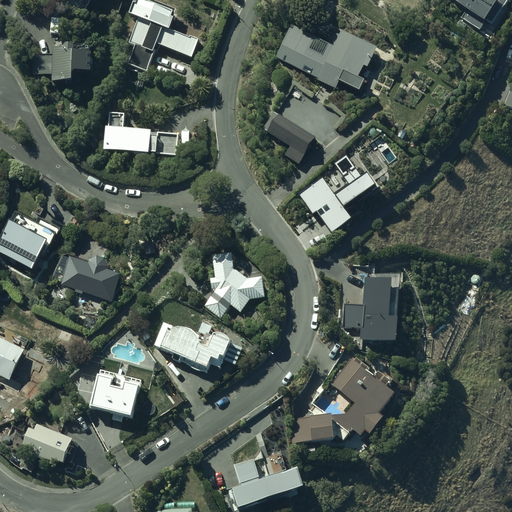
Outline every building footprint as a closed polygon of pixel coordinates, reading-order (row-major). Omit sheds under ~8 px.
[(55,0),(76,10),(81,0),(55,0)] [(176,15),(171,13),(170,12),(152,5),(139,0),(136,0),(129,17),(137,21),(131,37),(132,37),(129,44),(135,47),(128,66),(146,73),(156,47),(189,61),(196,44),(178,37),(169,33),(176,15)] [(509,0),(452,0),(451,2),(465,12),(460,19),(479,31),(485,23),(491,27),(509,0)] [(293,31),(288,39),(276,60),(320,86),(332,65),(305,49),(310,42),(293,31)] [(374,52),(343,34),(326,61),(357,80),(374,52)] [(80,50),(60,49),(60,56),(40,55),(40,74),(59,75),(59,84),(79,85),(80,75),(98,75),(98,56),(80,56),(80,50)] [(102,153),(172,159),(174,138),(121,133),(123,116),(107,114),(105,132),(104,132),(102,153)] [(316,140),(278,118),(267,136),(290,150),(285,157),(299,166),(304,158),(316,140)] [(319,212),(334,233),(351,221),(344,211),(370,193),(347,159),(336,167),(343,177),(328,187),(323,180),(299,197),(313,217),(319,212)] [(0,237),(0,256),(30,274),(38,260),(41,262),(54,238),(54,237),(58,230),(36,218),(32,225),(13,214),(0,237)] [(214,292),(215,292),(203,306),(219,319),(229,306),(239,314),(248,302),(264,300),(261,280),(245,283),(246,282),(232,270),(231,257),(212,258),(214,280),(209,280),(210,290),(215,290),(215,291),(214,292)] [(88,269),(70,262),(60,289),(109,306),(118,279),(106,275),(107,272),(104,265),(95,262),(89,266),(88,269)] [(402,270),(366,268),(364,306),(344,304),(342,327),(363,329),(362,343),(396,346),(402,270)] [(206,371),(208,365),(219,369),(230,342),(213,335),(206,351),(198,347),(199,344),(198,341),(196,339),(193,336),(190,334),(188,333),(183,331),(180,331),(175,331),(163,326),(161,331),(154,348),(206,371)] [(23,352),(0,340),(0,378),(8,382),(23,352)] [(357,408),(348,417),(291,420),(292,445),(336,443),(336,440),(338,438),(345,444),(353,435),(359,439),(363,434),(368,438),(382,423),(377,419),(392,399),(349,361),(329,383),(357,408)] [(89,411),(132,421),(140,388),(97,378),(89,411)] [(29,432),(23,449),(35,454),(34,458),(50,465),(52,461),(62,466),(72,443),(37,428),(34,434),(29,432)] [(237,511),(303,492),(297,471),(259,482),(253,461),(232,467),(239,490),(232,492),(237,511)]
